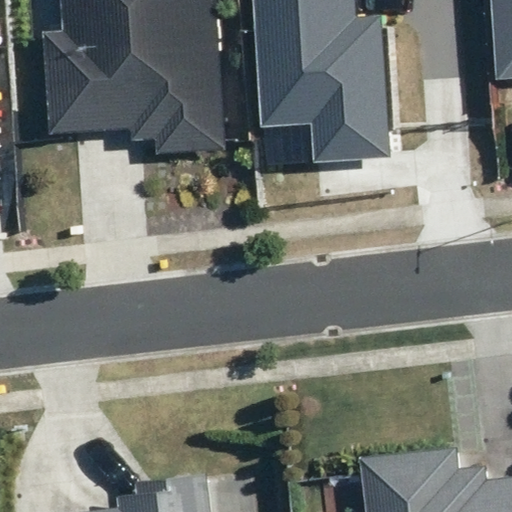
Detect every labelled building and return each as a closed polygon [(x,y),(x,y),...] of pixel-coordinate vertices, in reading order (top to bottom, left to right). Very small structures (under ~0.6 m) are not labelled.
[(167,154),(236,150),(226,0),(72,0),(74,31),(54,32),(61,135),(141,130),(142,142),(166,140),(167,154)] [(315,159),(389,155),(381,15),(356,17),(355,0),(252,0),(260,126),(313,123),(315,159)] [(511,0),(501,0),(506,81),(511,80),(511,0)] [(0,159),(12,158),(1,62),(0,62),(0,159)] [(511,511),(511,476),(494,479),(493,464),(467,466),(464,446),(369,457),(374,511),(511,511)] [(220,511),(216,472),(146,480),(148,494),(129,496),(130,508),(96,511),(220,511)]
